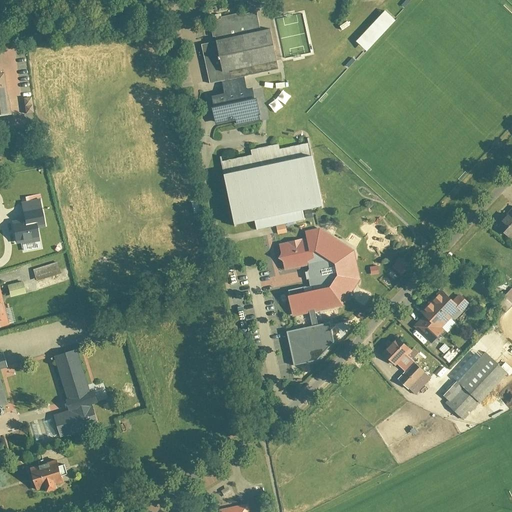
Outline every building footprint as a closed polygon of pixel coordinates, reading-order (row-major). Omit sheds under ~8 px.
[(258,11),(210,22),(214,43),(201,45),(210,84),(231,79),(230,72),(279,61),(272,29),(263,31),(258,11)] [(390,23),(379,13),(350,44),(361,54),(390,23)] [(226,96),(211,100),(216,123),(235,119),(237,125),(260,120),(256,99),(254,100),(252,91),(246,92),(243,80),(223,84),(226,96)] [(26,97),(27,115),(35,115),(34,97),(26,97)] [(250,156),(220,163),(233,226),(253,221),(255,231),(305,221),(303,211),(322,207),(309,144),(279,150),(278,145),(249,151),(250,156)] [(511,204),(509,202),(489,222),(504,236),(511,227),(511,204)] [(44,226),(40,208),(22,211),(24,221),(12,224),(15,243),(21,241),(22,245),(32,243),(31,240),(38,239),(35,227),(44,226)] [(311,239),(281,245),(287,273),(308,268),(313,293),(290,297),(296,319),(312,316),(314,325),(291,331),(298,364),(316,361),(337,339),(333,322),(319,323),(319,314),(346,309),(363,280),(357,252),(323,229),(307,233),(311,239)] [(34,269),(38,281),(64,273),(60,261),(34,269)] [(372,267),(374,275),(381,273),(380,265),(372,267)] [(12,296),(28,294),(27,282),(11,283),(12,296)] [(456,308),(435,287),(404,317),(425,338),(456,308)] [(403,345),(392,334),(376,349),(387,360),(403,345)] [(491,335),(483,342),(487,346),(495,339),(491,335)] [(80,348),(59,355),(77,410),(60,416),(66,436),(104,424),(97,404),(103,402),(99,388),(93,390),(80,348)] [(502,371),(478,349),(436,395),(459,417),(502,371)] [(0,412),(2,418),(7,416),(5,410),(12,408),(1,374),(13,370),(8,355),(0,357),(0,412)] [(426,378),(408,358),(393,372),(411,392),(426,378)] [(63,460),(34,470),(42,496),(72,487),(63,460)]
